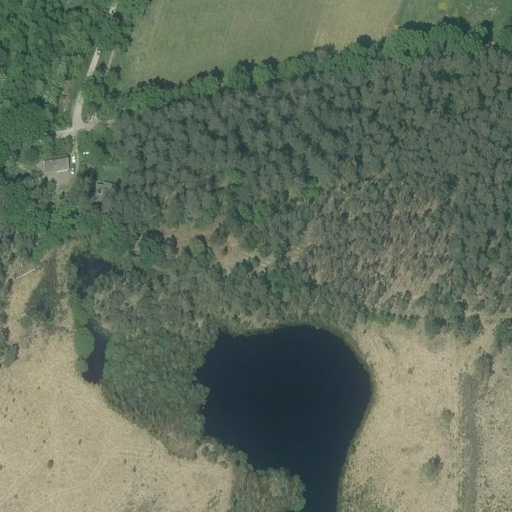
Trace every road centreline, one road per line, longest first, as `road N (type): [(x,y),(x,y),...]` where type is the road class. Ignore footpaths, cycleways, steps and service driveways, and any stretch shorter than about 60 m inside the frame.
road 1 (track): [(511,50),(91,133)]
road 2 (track): [(78,136),(115,0)]
